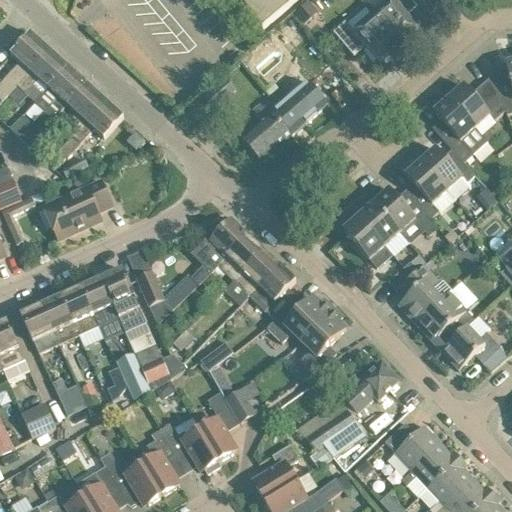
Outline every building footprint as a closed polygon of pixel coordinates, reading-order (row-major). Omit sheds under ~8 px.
[(237,0),(263,31),(300,0),(237,0)] [(384,0),(388,4),(373,16),(401,48),(420,32),(403,13),(413,4),(409,0),(384,0)] [(297,13),(307,25),(320,14),(310,2),(297,13)] [(401,48),(373,16),(354,33),(346,24),(334,34),(354,58),(366,49),(380,66),(401,48)] [(0,112),(53,55),(31,35),(11,57),(21,66),(4,84),(0,82),(0,112)] [(48,90),(49,91),(69,69),(53,55),(0,112),(0,122),(5,127),(6,126),(5,125),(30,99),(26,96),(39,82),(48,90)] [(509,76),(490,81),(506,114),(508,118),(511,116),(511,64),(506,66),(509,76)] [(54,123),(68,108),(68,107),(87,86),(69,69),(49,91),(48,90),(35,105),(44,113),(54,123)] [(205,99),(215,110),(236,92),(226,81),(205,99)] [(450,101),(476,131),(490,118),(495,123),(506,114),(490,81),(472,96),(465,88),(450,101)] [(282,89),(270,99),(280,110),(272,116),(292,139),(328,107),(309,84),(291,100),(282,89)] [(64,131),(72,138),(105,102),(87,86),(68,107),(68,108),(77,116),(64,131)] [(280,110),(270,99),(254,113),(263,123),(242,142),(261,164),(292,139),(272,116),(280,110)] [(433,131),(452,152),(458,160),(464,167),(474,158),(461,143),(476,131),(450,101),(435,114),(442,123),(433,131)] [(105,102),(72,138),(82,147),(95,133),(105,142),(124,120),(105,102)] [(28,132),(18,123),(10,132),(30,149),(54,123),(44,113),(28,132)] [(231,132),(223,139),(231,148),(239,141),(231,132)] [(128,144),(137,152),(144,143),(136,136),(128,144)] [(82,147),(72,138),(59,153),(67,160),(69,161),(82,147)] [(421,165),(448,194),(449,194),(456,202),(470,190),(467,187),(476,180),(464,167),(458,160),(452,152),(444,160),(436,152),(421,165)] [(59,153),(48,165),(56,173),(57,171),(67,160),(59,153)] [(64,172),(69,180),(90,169),(86,161),(64,172)] [(414,186),(406,194),(431,222),(440,215),(433,207),(448,194),(421,165),(406,178),(414,186)] [(14,182),(0,187),(0,212),(22,203),(14,182)] [(44,210),(51,225),(59,243),(102,224),(98,215),(113,208),(102,184),(44,210)] [(499,190),(491,197),(497,204),(498,204),(505,198),(499,190)] [(390,192),(374,206),(401,236),(415,223),(430,239),(438,232),(431,222),(406,194),(397,201),(390,192)] [(488,212),(497,204),(491,197),(487,192),(478,200),(488,212)] [(32,200),(3,214),(17,247),(24,244),(13,218),(36,208),(32,200)] [(374,206),(359,220),(386,249),(401,236),(374,206)] [(359,220),(359,219),(344,233),(370,263),(385,249),(359,220)] [(212,276),(218,270),(249,238),(232,222),(215,240),(212,237),(193,256),(205,267),(203,268),(204,269),(189,285),(196,292),(212,276)] [(453,232),(445,239),(450,245),(458,238),(453,232)] [(218,270),(234,285),(264,253),(249,238),(218,270)] [(234,285),(250,300),(280,268),(264,253),(234,285)] [(436,268),(431,263),(425,268),(430,274),(436,268)] [(397,293),(401,290),(401,289),(419,274),(411,265),(389,284),(397,293)] [(280,268),(250,300),(266,315),(267,314),(275,305),(276,305),(284,297),(297,284),(280,268)] [(399,308),(416,327),(443,302),(450,295),(453,293),(442,281),(439,284),(430,274),(425,268),(401,289),(409,298),(399,308)] [(123,271),(102,281),(120,321),(126,336),(136,331),(147,326),(135,299),(123,271)] [(206,283),(213,289),(222,279),(216,273),(206,283)] [(138,281),(159,327),(176,311),(171,301),(168,302),(155,274),(138,281)] [(120,321),(102,281),(82,290),(105,341),(107,345),(126,336),(120,321)] [(82,290),(62,299),(85,350),(105,341),(82,290)] [(449,330),(458,339),(475,323),(450,295),(443,302),(416,327),(433,345),(449,330)] [(275,305),(267,314),(275,323),(293,305),(284,297),(276,305),(275,305)] [(80,339),(62,299),(42,308),(60,348),(80,339)] [(293,336),(302,345),(334,311),(326,304),(322,308),(313,299),(306,307),(298,300),(293,305),(275,323),(267,331),(283,346),(293,336)] [(60,348),(42,308),(21,317),(34,345),(34,344),(40,357),(60,348)] [(334,311),(302,345),(311,353),(301,364),(314,377),(327,367),(337,357),(329,349),(347,331),(337,323),(341,319),(334,311)] [(475,323),(458,339),(442,354),(460,373),(475,359),(492,376),(510,360),(501,351),(487,335),(490,332),(479,320),(476,323),(475,323)] [(7,323),(0,326),(0,363),(4,373),(9,384),(30,374),(25,363),(24,364),(19,351),(7,323)] [(194,341),(187,333),(174,346),(181,353),(194,341)] [(202,364),(210,374),(235,355),(228,345),(202,364)] [(145,351),(135,356),(152,394),(157,391),(170,383),(173,381),(163,359),(151,365),(145,351)] [(135,356),(117,364),(134,405),(152,394),(135,356)] [(343,402),(357,417),(375,400),(378,404),(400,384),(382,365),(343,402)] [(96,379),(108,402),(124,394),(112,371),(96,379)] [(170,383),(157,391),(164,402),(177,394),(170,383)] [(101,403),(93,385),(79,391),(88,409),(101,403)] [(58,397),(69,419),(87,410),(77,388),(58,397)] [(230,390),(221,395),(225,402),(234,397),(230,390)] [(231,412),(241,428),(259,417),(244,392),(227,402),(226,402),(225,402),(231,412)] [(210,403),(219,419),(231,412),(225,402),(221,396),(210,403)] [(23,416),(31,435),(34,441),(58,430),(46,405),(23,416)] [(306,442),(319,454),(326,449),(335,460),(365,439),(348,413),(306,442)] [(0,456),(0,457),(15,451),(0,417),(0,456)] [(214,423),(200,432),(220,465),(234,456),(233,454),(237,451),(220,423),(215,425),(214,423)] [(395,457),(412,474),(441,447),(424,429),(416,437),(406,426),(385,445),(395,456),(395,457)] [(170,427),(162,433),(179,461),(189,454),(198,470),(200,474),(205,471),(209,477),(221,470),(218,466),(220,465),(200,432),(188,439),(185,435),(179,438),(175,432),(173,433),(170,427)] [(145,466),(143,467),(163,499),(177,491),(176,489),(180,486),(178,482),(169,467),(179,461),(162,433),(152,438),(156,444),(148,449),(149,451),(154,460),(145,466)] [(417,480),(428,492),(461,461),(454,454),(451,457),(441,447),(412,474),(402,484),(407,489),(417,480)] [(286,465),(255,483),(258,488),(256,489),(264,503),(297,483),(292,474),(289,469),(300,462),(292,449),(280,456),(286,465)] [(315,458),(321,468),(334,460),(327,451),(315,458)] [(111,455),(101,461),(106,470),(119,491),(121,495),(131,489),(141,504),(143,508),(148,506),(149,508),(163,499),(143,467),(129,475),(129,474),(123,474),(111,455)] [(431,511),(442,511),(445,509),(474,482),(464,472),(468,468),(461,461),(428,492),(420,500),(431,511)] [(374,471),(367,463),(354,474),(361,482),(363,480),(364,481),(374,471)] [(98,489),(84,498),(92,511),(117,511),(109,497),(119,491),(106,470),(95,476),(103,489),(99,491),(98,489)] [(16,479),(24,492),(37,484),(29,472),(16,479)] [(306,503),(298,508),(300,511),(317,511),(328,504),(346,491),(338,481),(306,503)] [(474,482),(445,509),(442,511),(477,511),(494,496),(487,489),(484,493),(474,482)] [(297,483),(264,503),(269,511),(290,511),(298,508),(306,503),(304,498),(306,497),(297,483)] [(354,486),(344,494),(351,503),(361,496),(354,486)] [(57,499),(49,504),(53,511),(92,511),(84,498),(78,488),(59,499),(59,498),(57,499)] [(403,511),(389,496),(380,505),(386,511),(403,511)] [(494,496),(477,511),(502,511),(497,507),(501,503),(494,496)]
